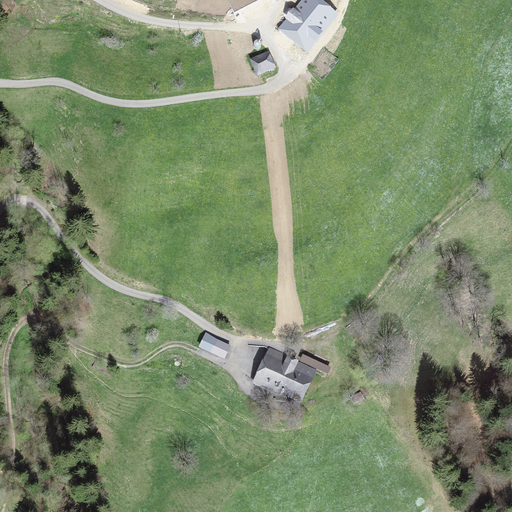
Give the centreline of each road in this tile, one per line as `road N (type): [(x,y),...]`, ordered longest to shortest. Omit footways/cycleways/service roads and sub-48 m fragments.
road 1 (track): [(2,511),(13,456),(6,355),(24,316),(42,316),(72,342),(125,363),(172,344),(225,364),(241,354),(185,311),(98,274),(27,196),(0,209)]
road 2 (track): [(99,0),(169,23),(258,28),(285,59),(281,80),(142,103),(59,82),(0,83)]
